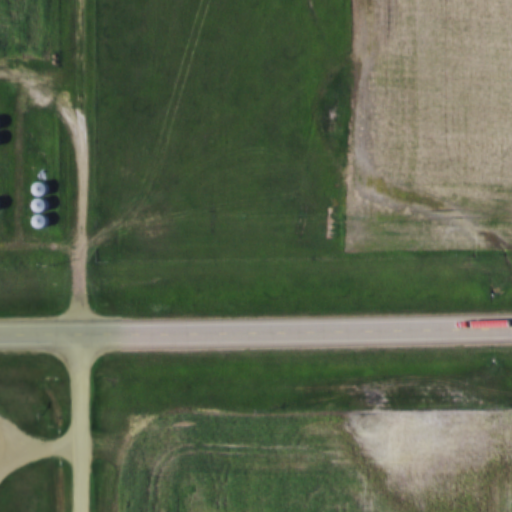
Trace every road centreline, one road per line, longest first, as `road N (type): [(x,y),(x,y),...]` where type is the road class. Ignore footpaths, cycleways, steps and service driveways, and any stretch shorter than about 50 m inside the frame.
road 1 (primary): [(0,347),(511,340)]
road 2 (residential): [(81,347),(81,511)]
